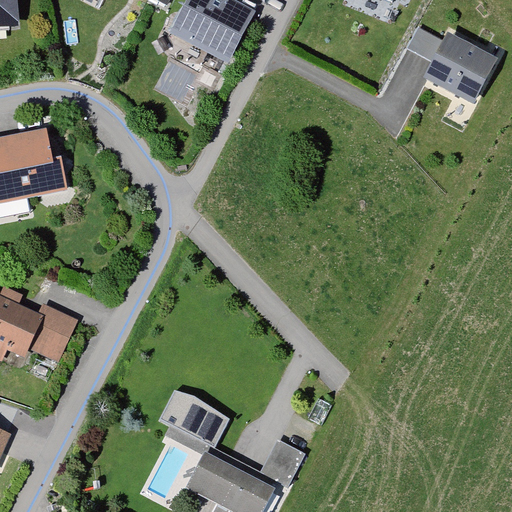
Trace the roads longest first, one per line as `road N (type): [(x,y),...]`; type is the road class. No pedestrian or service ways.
road 1 (residential): [(19,511),(169,218)]
road 2 (residential): [(169,218),(135,157),(91,107),(53,93),(0,100)]
